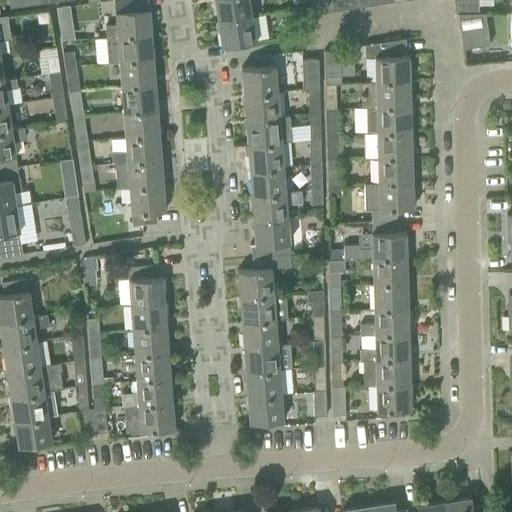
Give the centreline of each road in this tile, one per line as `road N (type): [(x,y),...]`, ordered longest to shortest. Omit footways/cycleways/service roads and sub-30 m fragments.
road 1 (residential): [(511,76),(483,85),(463,124),(482,439),(223,464)]
road 2 (residential): [(223,464),(206,242),(216,85),(188,36),(184,0)]
road 3 (residential): [(223,464),(0,497)]
